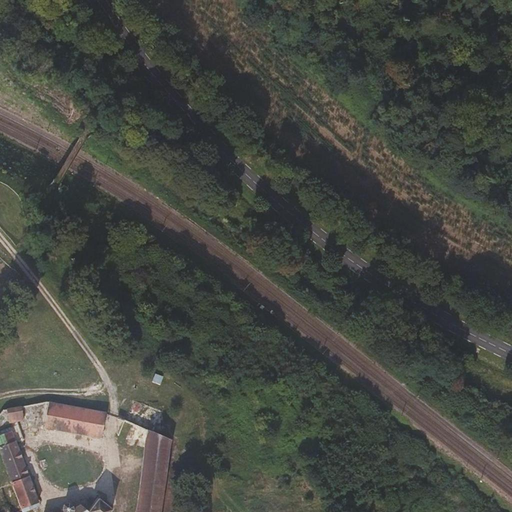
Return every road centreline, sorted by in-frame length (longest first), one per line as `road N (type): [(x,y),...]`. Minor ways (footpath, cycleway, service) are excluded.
road 1 (tertiary): [(98,0),(173,98),(313,236),(511,355)]
road 2 (track): [(0,231),(104,371),(91,394),(0,396)]
road 3 (track): [(100,388),(114,415),(110,469),(96,493),(53,499),(31,454)]
